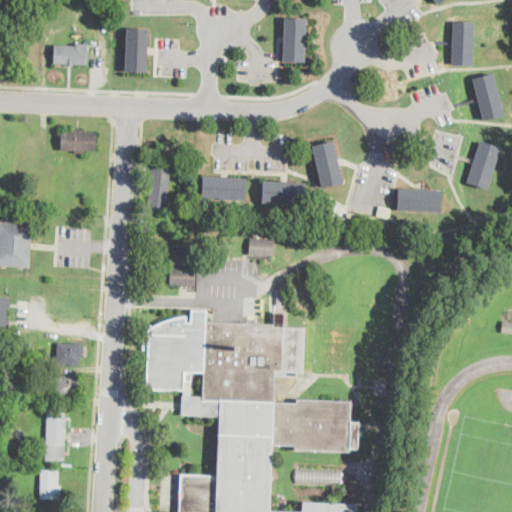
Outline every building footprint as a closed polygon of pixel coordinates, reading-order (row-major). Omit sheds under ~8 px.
[(307,19),(305,61),(285,60),(287,18),(307,19)] [(475,23),(473,66),(453,65),(455,22),(475,23)] [(148,54),(147,72),(126,71),(128,28),(150,29),(148,54)] [(89,46),(88,65),(54,63),(55,45),(89,46)] [(504,115),(484,120),(474,79),(494,74),(504,115)] [(96,131),(96,151),(60,149),(61,131),(73,131),(73,128),(85,128),(85,131),(96,131)] [(343,183),(322,188),(313,146),(333,141),(343,183)] [(501,148),(488,189),(468,182),(482,141),(501,148)] [(171,165),(167,213),(149,211),(153,164),(171,165)] [(193,186),(184,186),(184,173),(193,173),(193,186)] [(247,179),(246,200),(203,198),(204,176),(247,179)] [(307,184),(306,205),(263,203),(264,182),(307,184)] [(442,191),(441,212),(398,211),(399,189),(442,191)] [(328,216),(303,222),(301,212),(315,209),(314,204),(327,201),(328,206),(326,206),(328,216)] [(32,248),(30,267),(0,264),(0,221),(33,224),(32,248)] [(243,238),(243,254),(218,254),(218,237),(243,238)] [(276,240),(275,256),(250,255),(251,238),(276,240)] [(196,265),(171,265),(171,249),(195,248),(196,265)] [(195,270),(195,286),(170,285),(171,269),(195,270)] [(11,298),(10,307),(8,307),(7,319),(10,319),(9,325),(7,325),(7,329),(0,328),(0,295),(8,296),(8,298),(11,298)] [(179,511),(181,474),(218,475),(220,416),(181,415),(182,395),(184,395),(184,391),(146,388),(149,350),(143,350),(145,335),(142,335),(145,330),(150,326),(164,320),(172,317),(178,316),(187,315),(186,322),(191,322),(192,309),(207,310),(207,321),(214,322),(258,323),(274,324),(275,313),(285,313),(284,327),(305,328),(303,372),(297,372),(297,376),(276,375),(275,402),(297,403),(297,399),(352,401),(351,421),(359,422),(358,449),(350,449),(350,451),(295,449),(295,446),(273,445),(271,510),(303,511),(303,503),(357,505),(357,511),(179,511)] [(84,356),(81,356),(81,365),(76,364),(76,366),(70,366),(70,364),(57,364),(58,343),(82,343),(82,346),(84,346),(84,356)] [(81,376),(81,378),(83,378),(83,388),(80,388),(80,396),(75,396),(75,398),(69,398),(69,396),(56,396),(57,375),(81,376)] [(65,454),(64,461),(46,460),(48,410),(67,411),(65,454)] [(342,470),(341,484),(296,482),(297,468),(342,470)] [(62,487),(61,498),(41,498),(42,469),(59,470),(59,486),(62,487)]
